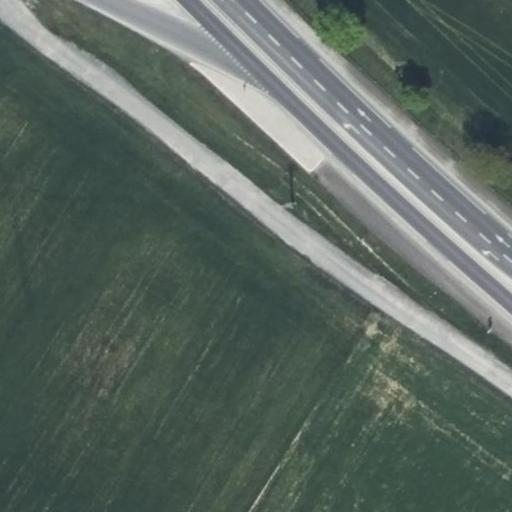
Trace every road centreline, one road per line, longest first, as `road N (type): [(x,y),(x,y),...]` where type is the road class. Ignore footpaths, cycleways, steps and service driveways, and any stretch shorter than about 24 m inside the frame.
road 1 (track): [(6,0),(28,32),(511,392)]
road 2 (primary): [(511,251),(218,0)]
road 3 (primary): [(511,249),(244,0)]
road 4 (primary): [(259,76),(511,306)]
road 5 (tertiary): [(101,0),(259,76)]
